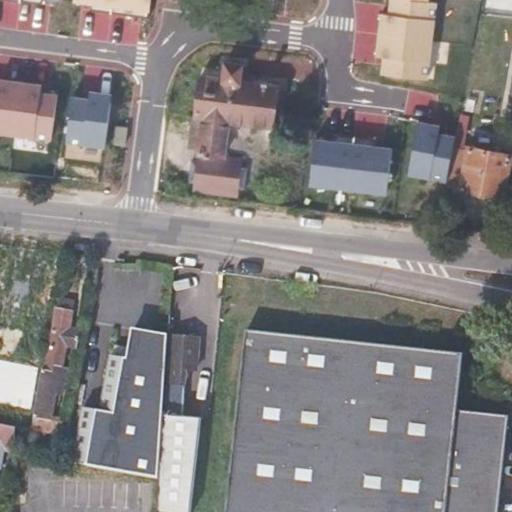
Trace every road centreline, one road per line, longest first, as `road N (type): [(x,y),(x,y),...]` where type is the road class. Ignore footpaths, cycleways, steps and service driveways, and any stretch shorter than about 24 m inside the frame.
road 1 (tertiary): [(204,234),(511,300)]
road 2 (tertiary): [(511,262),(204,234)]
road 3 (residential): [(140,227),(162,54)]
road 4 (residential): [(162,54),(300,64),(327,55)]
road 5 (residential): [(0,39),(162,54)]
road 6 (tertiary): [(140,227),(0,211)]
